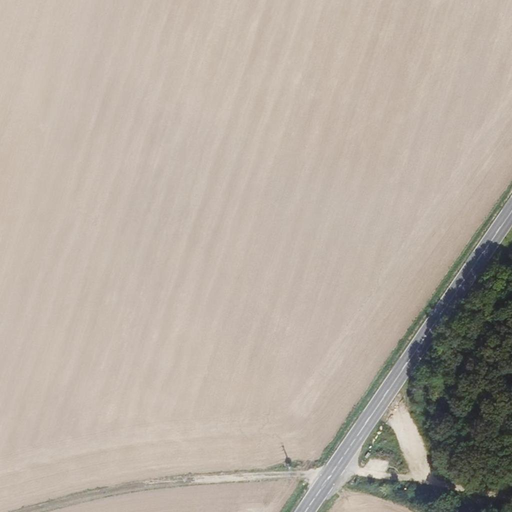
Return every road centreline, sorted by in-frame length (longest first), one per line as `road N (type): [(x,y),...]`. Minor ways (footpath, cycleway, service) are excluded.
road 1 (secondary): [(511,209),(304,511)]
road 2 (track): [(511,497),(438,480),(331,471)]
